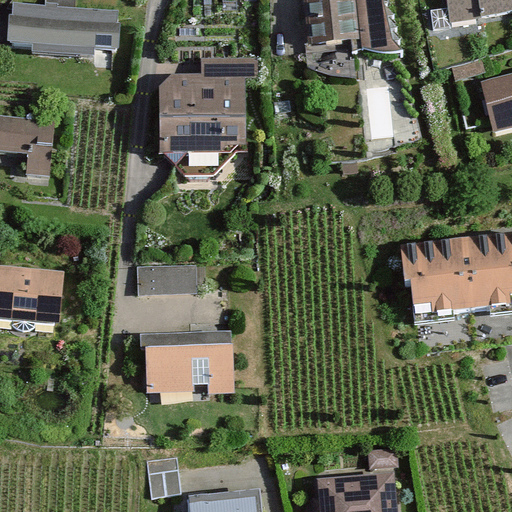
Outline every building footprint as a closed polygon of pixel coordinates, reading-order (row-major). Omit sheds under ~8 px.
[(307,0),(310,42),(358,38),(358,52),(398,51),(387,0),(307,0)] [(511,0),(449,0),(453,20),(511,10),(511,0)] [(120,14),(15,5),(12,41),(117,49),(120,14)] [(255,65),(209,65),(209,76),(173,77),(161,87),(162,156),(248,155),(247,78),(255,78),(255,65)] [(511,79),(489,85),(500,134),(511,131),(511,79)] [(53,122),(0,119),(0,153),(28,155),(27,177),(50,178),(53,122)] [(511,241),(406,247),(408,282),(416,282),(417,309),(511,304),(511,293),(511,241)] [(199,266),(138,267),(139,297),(199,296),(199,266)] [(63,276),(0,270),(0,316),(59,322),(63,276)] [(233,336),(151,337),(151,397),(234,396),(233,336)] [(398,511),(395,475),(323,482),(326,511),(398,511)] [(260,511),(259,491),(192,498),(192,511),(260,511)]
